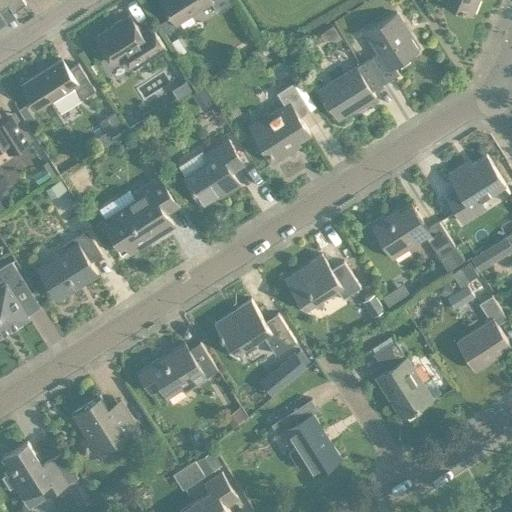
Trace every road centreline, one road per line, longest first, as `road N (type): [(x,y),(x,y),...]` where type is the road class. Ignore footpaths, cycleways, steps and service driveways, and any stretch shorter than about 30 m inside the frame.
road 1 (residential): [(0,402),(486,96)]
road 2 (residential): [(361,511),(511,413)]
